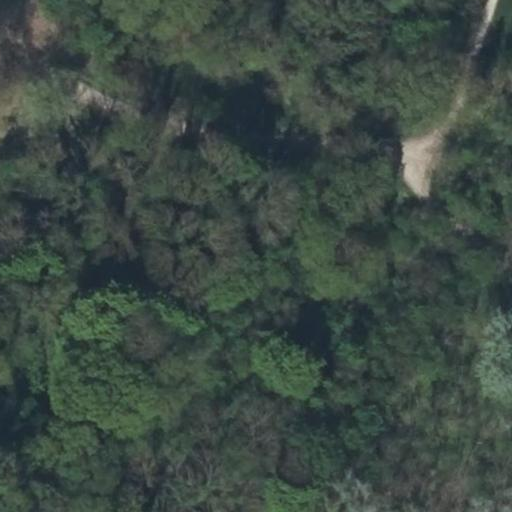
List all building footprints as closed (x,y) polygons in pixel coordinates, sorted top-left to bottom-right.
[(221,94),(263,122),(283,93),(241,65),(221,94)] [(479,138),(511,155),(511,106),(501,100),(479,138)] [(43,121),(0,104),(0,142),(29,153),(43,121)] [(323,253),(309,281),(326,290),(340,262),(323,253)] [(326,290),(309,281),(294,311),(311,319),(237,467),(282,489),(372,313),(326,290)]
